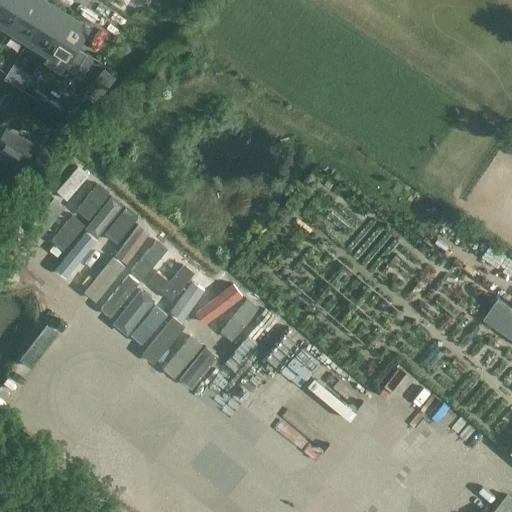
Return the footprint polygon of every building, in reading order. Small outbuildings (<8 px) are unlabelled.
[(1,0),(0,3),(0,27),(6,32),(26,2),(22,0),(1,0)] [(108,0),(128,12),(135,0),(108,0)] [(26,2),(6,32),(24,44),(44,14),(26,2)] [(44,14),(24,44),(41,55),(42,56),(62,25),(61,25),(44,14)] [(41,55),(39,57),(60,70),(64,64),(83,36),(62,22),(61,25),(62,25),(42,56),(41,55)] [(12,80),(7,88),(17,94),(22,87),(12,80)] [(35,145),(7,128),(0,140),(0,147),(24,162),(35,145)] [(511,306),(499,297),(484,318),(511,338),(511,306)] [(413,404),(395,423),(402,430),(386,447),(394,455),(429,419),(413,404)] [(399,455),(418,471),(435,451),(416,435),(399,455)] [(511,511),(511,499),(507,495),(492,511),(511,511)]
